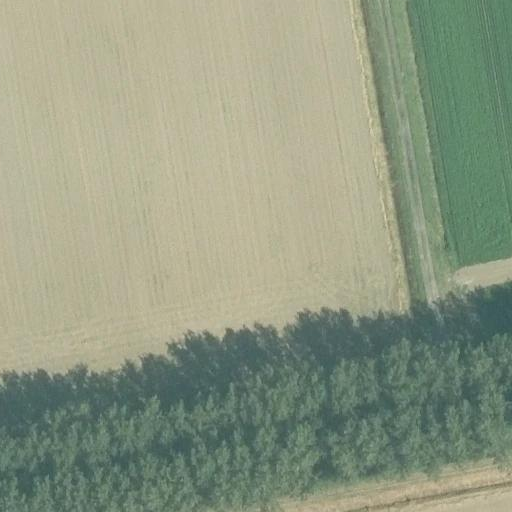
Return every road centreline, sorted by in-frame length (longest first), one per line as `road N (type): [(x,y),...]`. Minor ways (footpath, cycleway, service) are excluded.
road 1 (unclassified): [(0,459),(511,363)]
road 2 (track): [(440,376),(378,0)]
road 3 (track): [(511,453),(208,511)]
